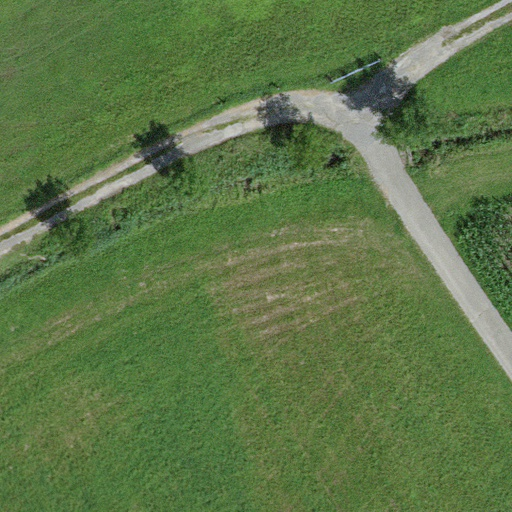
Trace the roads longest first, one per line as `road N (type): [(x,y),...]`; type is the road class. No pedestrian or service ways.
road 1 (track): [(511,7),(433,48),(362,108),(253,110),(0,242)]
road 2 (track): [(511,361),(390,171),(362,108)]
